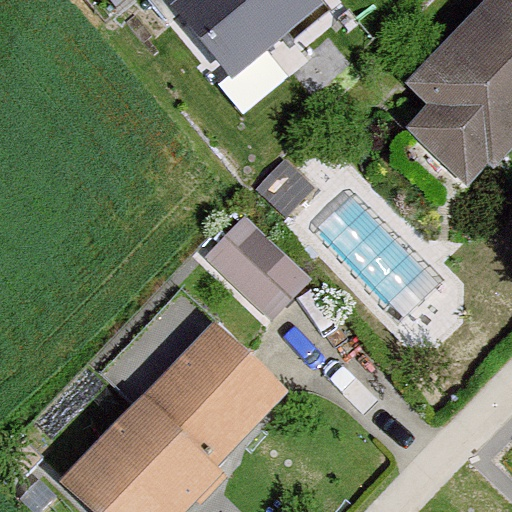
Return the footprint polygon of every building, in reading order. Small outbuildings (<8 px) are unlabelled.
[(168,14),(185,0),(143,0),(167,28),(175,22),(168,14)] [(322,16),(308,0),(185,0),(168,14),(175,22),(230,90),(322,16)] [(511,0),(484,0),(400,83),(426,109),(405,129),(467,192),(511,147),(511,0)] [(244,221),(203,261),(272,331),(313,291),(244,221)] [(140,410),(204,467),(274,397),(213,336),(140,410)] [(180,511),(215,478),(204,467),(140,410),(132,402),(47,487),(72,511),(180,511)]
